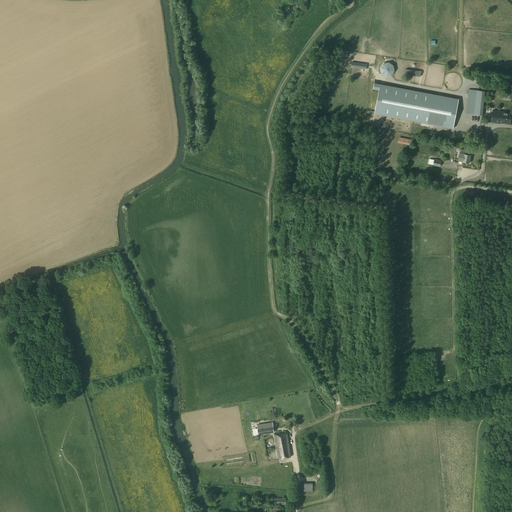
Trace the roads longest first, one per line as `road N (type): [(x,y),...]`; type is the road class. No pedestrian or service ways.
road 1 (track): [(349,0),(293,67),(268,124),(275,154),(268,194),(272,303),(318,361),(340,410)]
road 2 (track): [(458,382),(458,185)]
road 3 (track): [(340,410),(415,403),(458,382)]
road 4 (track): [(332,414),(331,498),(295,507)]
